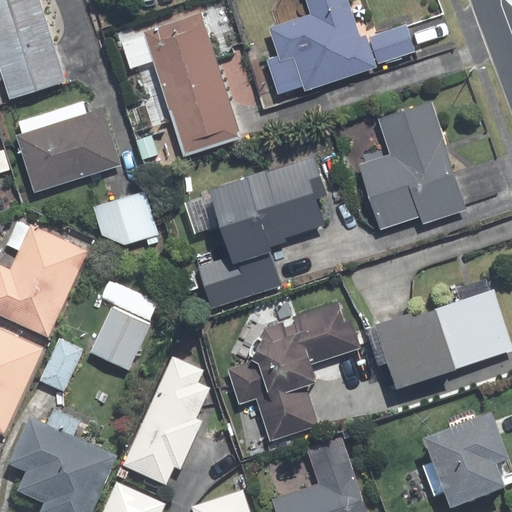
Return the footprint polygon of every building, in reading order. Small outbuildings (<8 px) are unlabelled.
[(74,83),(47,0),(0,0),(0,41),(19,100),(74,83)] [(314,0),(319,16),(278,30),(287,57),(275,61),(286,96),(312,88),(313,93),(386,68),(385,65),(421,52),(412,26),(370,40),(356,0),(314,0)] [(207,15),(152,33),(193,155),(246,137),(207,15)] [(5,64),(0,65),(0,83),(10,81),(5,64)] [(280,89),(263,95),(268,109),(285,104),(280,89)] [(91,102),(23,124),(45,193),(129,166),(111,110),(95,115),(91,102)] [(388,119),(400,157),(369,166),(389,230),(429,218),(431,224),(472,211),(439,103),(388,119)] [(0,153),(6,175),(17,172),(11,150),(0,153)] [(237,220),(232,222),(239,242),(243,240),(247,255),(207,268),(221,310),(290,288),(280,257),(288,254),(286,247),(296,244),(295,239),(335,226),(326,200),(336,196),(324,159),(263,179),(263,181),(227,193),(237,220)] [(152,194),(102,210),(110,234),(133,246),(166,236),(152,194)] [(5,266),(0,277),(0,312),(56,338),(95,252),(38,226),(36,229),(25,224),(15,246),(27,251),(17,271),(5,266)] [(172,236),(162,239),(167,251),(176,248),(172,236)] [(426,311),(391,322),(410,387),(472,369),(470,361),(511,348),(511,326),(501,288),(444,305),(446,310),(428,315),(426,311)] [(323,364),(368,349),(360,322),(353,325),(346,303),(301,318),(304,326),(294,329),(291,323),(268,330),(254,357),(281,442),(326,427),(313,390),(330,384),(323,364)] [(119,310),(100,354),(137,370),(156,327),(119,310)] [(0,431),(11,436),(49,349),(0,328),(0,431)] [(66,343),(48,382),(71,393),(89,354),(66,343)] [(181,359),(133,468),(175,486),(182,471),(189,474),(210,425),(204,422),(224,378),(181,359)] [(462,437),(439,446),(446,464),(432,470),(442,499),(458,493),(465,511),(472,511),(511,497),(511,469),(511,429),(509,420),(491,427),(486,413),(457,424),(462,437)] [(29,495),(55,507),(52,511),(100,511),(126,460),(81,439),(87,426),(62,414),(55,429),(39,422),(18,467),(38,476),(29,495)] [(326,487),(282,503),(284,511),(373,511),(349,443),(315,455),(326,487)] [(126,470),(122,477),(131,483),(135,475),(126,470)] [(123,486),(110,511),(169,511),(171,508),(123,486)] [(201,511),(256,511),(250,493),(200,509),(201,511)]
